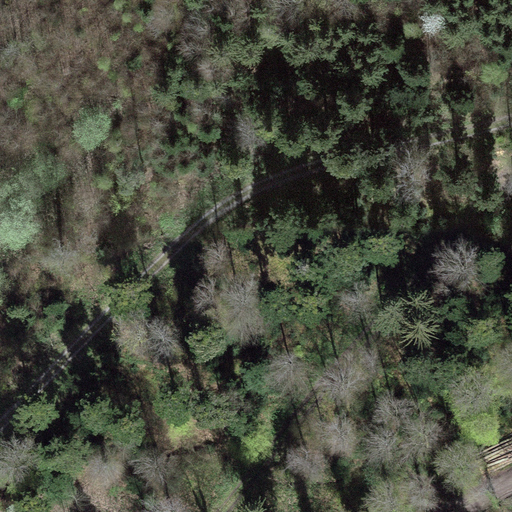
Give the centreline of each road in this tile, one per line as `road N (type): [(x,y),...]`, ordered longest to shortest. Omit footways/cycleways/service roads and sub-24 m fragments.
road 1 (track): [(511,124),(371,156),(266,200),(101,318),(0,418)]
road 2 (track): [(216,511),(511,172)]
